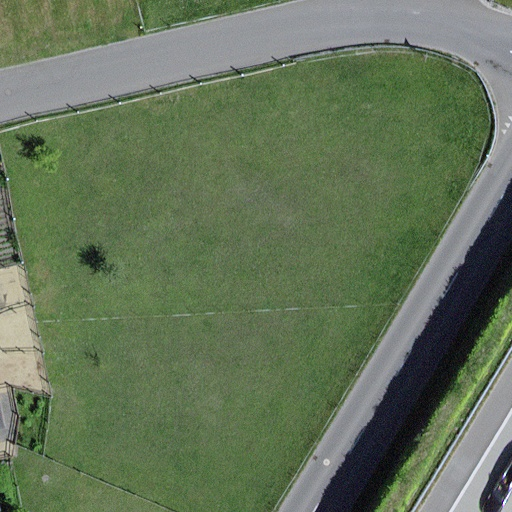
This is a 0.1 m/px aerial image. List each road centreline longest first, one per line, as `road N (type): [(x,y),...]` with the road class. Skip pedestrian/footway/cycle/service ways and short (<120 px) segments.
road 1 (residential): [(0,94),(364,12),(455,16),(511,34)]
road 2 (unclassified): [(511,197),(320,511)]
